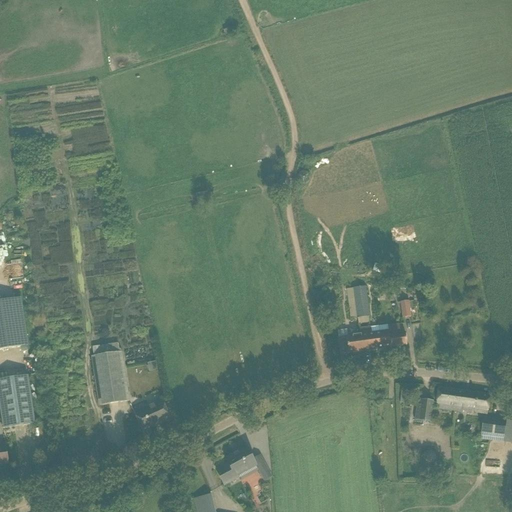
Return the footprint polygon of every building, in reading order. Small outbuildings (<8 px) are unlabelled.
[(232,27),(223,31),(227,38),(235,33),(232,27)] [(396,290),(407,288),(406,275),(394,277),(396,290)] [(366,287),(347,289),(349,309),(351,319),(370,317),(366,287)] [(0,301),(0,350),(29,346),(22,298),(0,301)] [(403,317),(410,316),(408,302),(401,303),(403,317)] [(372,333),(371,327),(374,350),(407,345),(405,333),(400,333),(399,325),(388,326),(389,331),(372,333)] [(341,355),(374,350),(371,327),(359,329),(360,335),(338,338),(341,355)] [(129,401),(127,392),(122,352),(91,356),(99,406),(129,401)] [(0,408),(3,428),(34,424),(28,376),(0,380),(0,408)] [(462,391),(439,387),(436,409),(455,411),(456,404),(457,404),(457,403),(461,403),(462,391)] [(455,411),(463,413),(463,411),(487,415),(490,395),(462,391),(461,403),(457,403),(457,404),(456,404),(455,411)] [(421,419),(431,420),(433,401),(420,399),(419,405),(416,404),(414,420),(421,421),(421,419)] [(157,424),(157,426),(171,420),(162,400),(134,413),(142,431),(157,424)] [(511,422),(483,419),(481,439),(511,442),(511,422)] [(0,465),(8,464),(5,444),(0,445),(0,465)] [(228,464),(216,471),(224,485),(238,478),(236,474),(255,463),(246,447),(225,459),(228,464)] [(266,466),(258,471),(264,481),(272,477),(266,466)]
